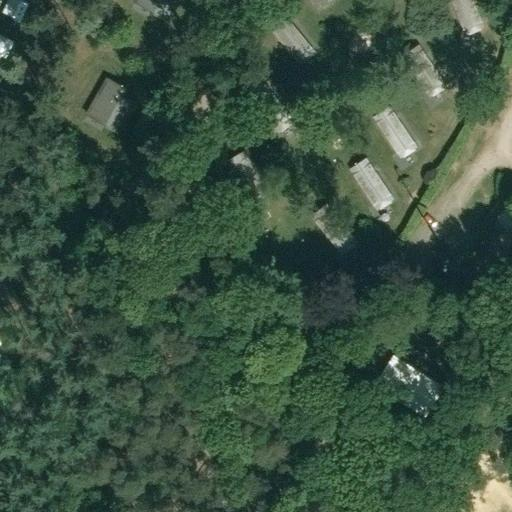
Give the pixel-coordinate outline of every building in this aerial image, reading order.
[(136,0),(135,3),(167,21),(179,0),(136,0)] [(474,0),(450,0),(461,24),(481,17),(474,0)] [(24,44),(35,24),(14,12),(2,32),(24,44)] [(284,13),(268,27),(296,61),(313,49),(284,13)] [(419,44),(402,55),(430,97),(447,85),(419,44)] [(127,90),(108,79),(87,116),(118,134),(135,104),(123,97),(127,90)] [(265,82),(247,95),(276,132),(293,118),(265,82)] [(392,106),(374,117),(398,153),(415,142),(392,106)] [(246,151),(227,162),(249,199),(267,188),(246,151)] [(367,159),(350,170),(374,206),(391,194),(367,159)] [(327,204),(311,217),(338,250),(354,237),(327,204)] [(399,308),(391,309),(394,327),(402,325),(399,308)] [(0,354),(11,357),(15,336),(0,332),(0,354)]
